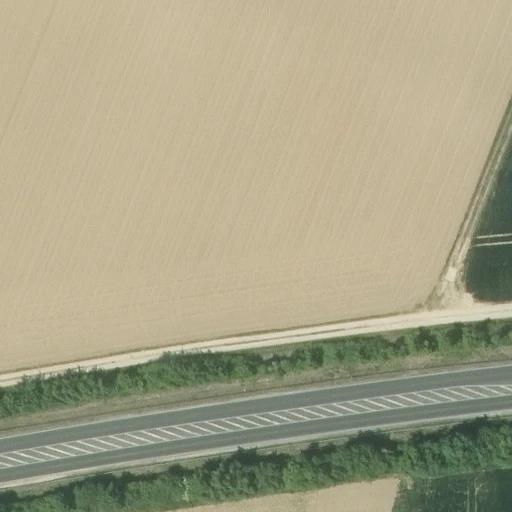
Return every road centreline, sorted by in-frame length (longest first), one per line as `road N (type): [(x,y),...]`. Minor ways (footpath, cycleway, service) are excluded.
road 1 (track): [(511,315),(0,390)]
road 2 (trunk): [(511,388),(0,462)]
road 3 (track): [(511,139),(462,318)]
